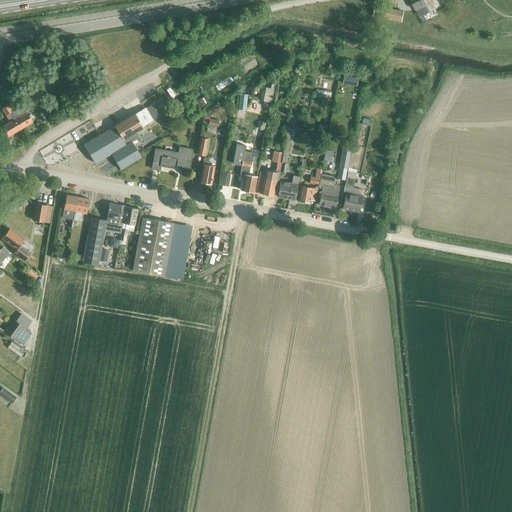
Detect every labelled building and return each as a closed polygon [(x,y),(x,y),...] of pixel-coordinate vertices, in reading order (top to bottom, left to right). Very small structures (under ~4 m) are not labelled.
[(411,0),(420,15),(443,2),(442,0),(411,0)] [(375,6),(373,16),(380,17),(382,8),(375,6)] [(394,20),(401,21),(403,12),(396,10),(394,20)] [(52,48),(45,51),(46,52),(47,56),(54,54),(53,50),(52,48)] [(333,68),(335,59),(329,57),(327,67),(333,68)] [(236,76),(241,73),(236,64),(231,67),(236,76)] [(273,104),(276,90),(268,88),(265,102),(273,104)] [(315,90),(314,96),(322,97),(329,99),(330,93),(323,92),(315,90)] [(8,105),(6,106),(20,129),(32,122),(22,105),(16,108),(13,102),(8,105)] [(6,106),(1,109),(9,122),(6,124),(2,127),(7,137),(20,129),(6,106)] [(220,106),(209,111),(211,115),(222,110),(220,106)] [(114,126),(83,145),(94,163),(110,154),(120,169),(141,157),(133,144),(140,140),(135,132),(143,127),(153,120),(145,108),(135,114),(135,113),(114,126)] [(208,120),(209,115),(204,114),(203,123),(208,124),(207,125),(217,126),(218,122),(208,120)] [(363,126),(373,127),(374,121),(364,119),(363,126)] [(280,162),(279,172),(285,173),(287,164),(286,164),(292,129),(287,128),(282,153),(280,162)] [(207,139),(200,137),(196,154),(204,156),(207,139)] [(236,144),(232,164),(241,165),(240,174),(244,175),(241,190),(253,193),(256,176),(248,175),(249,168),(250,168),(251,162),(252,162),(253,153),(244,151),(245,146),(236,144)] [(188,169),(191,150),(179,147),(178,153),(155,149),(151,169),(159,170),(160,166),(176,169),(176,167),(188,169)] [(350,148),(343,147),(337,179),(344,180),(350,148)] [(331,160),(332,152),(324,150),(323,159),(331,160)] [(273,151),(271,161),(277,162),(280,162),(282,153),(273,151)] [(203,158),(199,182),(211,184),(214,166),(207,165),(208,159),(203,158)] [(259,171),(255,193),(260,193),(273,196),(276,180),(278,181),(279,172),(280,162),(277,162),(275,171),(271,170),(265,169),(265,172),(259,171)] [(230,173),(223,171),(220,184),(227,185),(230,173)] [(354,179),(356,173),(347,171),(346,177),(354,179)] [(317,185),(319,175),(315,174),(314,178),(310,177),(308,183),(317,185)] [(335,208),(339,187),(333,186),(335,177),(320,174),(318,188),(321,189),(318,205),(335,208)] [(294,200),(298,177),(292,176),(291,183),(280,181),(279,181),(276,197),(294,200)] [(353,188),(354,179),(346,177),(344,186),(353,188)] [(314,201),(317,186),(315,186),(314,188),(300,186),(298,197),(297,197),(297,200),(309,203),(309,202),(309,200),(314,201)] [(361,196),(345,192),(342,209),(358,212),(361,196)] [(66,195),(63,211),(61,218),(73,220),(77,197),(66,195)] [(89,199),(77,197),(73,220),(79,221),(81,212),(86,213),(89,199)] [(43,222),(46,205),(36,203),(33,220),(43,222)] [(106,220),(104,230),(120,233),(125,206),(109,203),(106,220)] [(137,209),(125,206),(120,233),(118,244),(124,245),(127,231),(133,232),(137,209)] [(104,230),(106,220),(90,217),(82,262),(98,265),(104,230)] [(164,276),(173,223),(142,217),(132,270),(164,276)] [(29,253),(26,250),(19,245),(23,239),(8,228),(1,238),(16,249),(13,252),(24,260),(29,253)] [(0,249),(0,262),(8,252),(2,247),(0,250),(0,249)] [(34,281),(37,276),(29,270),(26,275),(34,281)] [(14,320),(5,332),(14,339),(20,343),(29,331),(23,327),(14,320)] [(7,347),(20,356),(23,351),(11,342),(7,347)] [(3,388),(0,392),(0,395),(12,404),(17,398),(3,388)]
